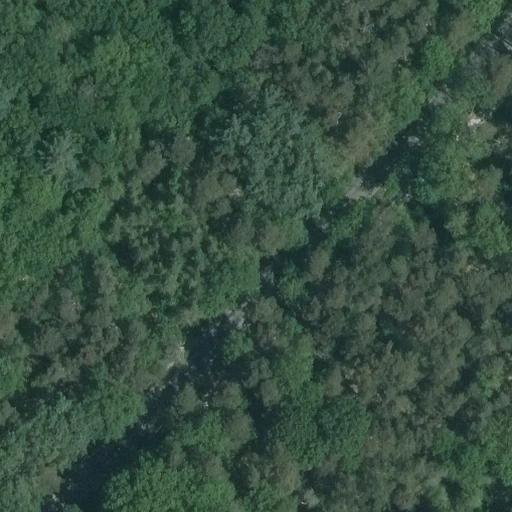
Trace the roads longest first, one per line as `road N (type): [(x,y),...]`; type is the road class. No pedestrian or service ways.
road 1 (secondary): [(54,511),(511,32)]
road 2 (track): [(193,366),(0,149)]
road 3 (track): [(148,315),(76,377),(0,380)]
